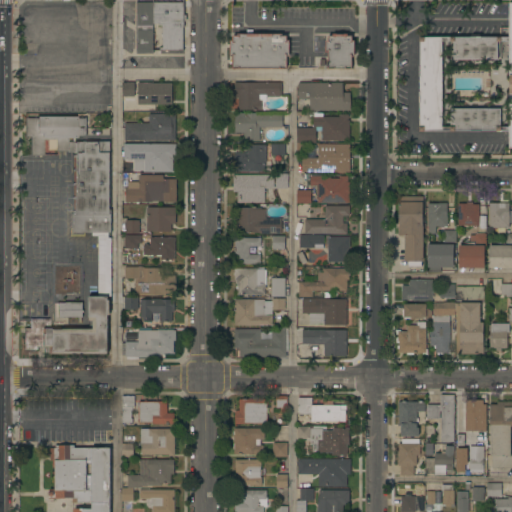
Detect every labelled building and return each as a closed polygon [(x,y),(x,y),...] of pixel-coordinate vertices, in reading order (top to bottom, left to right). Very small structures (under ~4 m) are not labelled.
[(153,26),(152,26),(152,30),(153,30),(153,54),(136,54),(136,1),(153,1),(153,24),(153,26)] [(153,1),(184,1),(184,15),(186,15),(186,21),(184,21),(184,27),(183,27),(183,50),(160,50),(160,47),(162,47),(162,25),(159,25),(159,24),(153,24),(153,1)] [(279,69),(279,68),(240,68),(240,69),(232,69),(232,56),(230,56),(230,40),(232,40),(232,36),(237,36),(237,34),(282,34),(282,36),(287,36),(287,40),(289,40),(289,57),(287,57),(287,69),(279,69)] [(354,57),(352,57),(352,69),(345,69),(345,68),(335,68),(335,69),(328,69),(328,52),(325,52),(325,40),(328,40),(328,36),(332,36),(332,34),(347,34),(347,36),(352,36),(352,40),(354,40),(354,57)] [(441,131),(424,131),(419,131),(419,37),(441,37),(441,131)] [(501,37),(501,42),(497,42),(497,59),(454,59),(454,41),(450,41),(450,37),(501,37)] [(134,96),(122,96),(122,82),(134,82),(134,96)] [(282,83),(281,95),(280,95),(280,97),(266,97),(266,95),(259,95),(259,100),(262,100),(262,102),(264,102),(264,108),(262,108),(262,111),(238,110),(238,95),(234,95),(234,82),(282,83)] [(342,82),(342,92),(350,92),(350,110),(309,110),(309,99),(298,99),(298,83),(342,82)] [(172,83),(172,105),(137,105),(137,83),(172,83)] [(500,109),(500,126),(501,126),(501,131),(450,131),(450,126),(451,126),(451,109),(500,109)] [(234,113),(259,113),(282,113),(282,127),(277,127),(277,130),(270,130),(270,127),(259,127),(259,141),(244,141),(244,133),(234,133),(234,113)] [(349,140),(322,140),(322,131),(315,131),(315,143),(305,143),(305,151),(296,151),(296,127),(311,127),(311,126),(313,126),(313,117),(310,117),(310,113),(323,113),(323,116),(339,116),(339,114),(348,114),(348,120),(349,120),(349,140)] [(124,140),(124,123),(148,123),(148,114),(175,114),(175,140),(124,140)] [(110,141),(110,209),(111,209),(111,233),(108,233),(108,238),(111,238),(111,296),(108,296),(108,300),(109,300),(110,315),(108,315),(108,354),(47,354),(47,352),(43,352),(43,347),(35,347),(35,349),(23,349),(23,328),(29,328),(29,318),(49,318),(49,329),(93,329),(93,321),(89,321),(89,317),(88,317),(88,296),(98,296),(98,236),(92,236),(92,233),(71,233),(71,210),(73,210),(73,199),(71,199),(71,196),(73,196),(73,185),(71,185),(71,183),(73,183),(73,171),(71,171),(71,169),(73,169),(73,157),(71,157),(71,154),(73,154),(73,152),(66,152),(66,151),(55,151),(55,149),(46,149),(46,139),(42,139),(42,155),(29,155),(29,136),(24,136),(24,117),(35,117),(35,116),(75,116),(75,117),(86,117),(86,136),(74,136),(74,137),(72,137),(67,137),(67,142),(74,142),(74,141),(110,141)] [(285,155),(271,155),(271,143),(285,144),(285,155)] [(176,144),(176,160),(172,160),(172,172),(144,172),(144,171),(133,171),(133,170),(132,170),(132,167),(133,167),(133,159),(123,159),(123,144),(176,144)] [(301,172),(301,158),(317,158),(317,144),(350,144),(350,172),(301,172)] [(271,171),(234,171),(234,152),(247,152),(247,145),(266,145),(266,161),(271,161),(271,171)] [(275,175),(275,173),(288,173),(288,189),(264,189),(264,191),(266,191),(266,198),(264,198),(264,203),(237,203),(237,192),(233,192),(233,175),(275,175)] [(317,203),(317,186),(311,186),(311,190),(310,190),(310,204),(296,204),(296,190),(306,190),(306,174),(319,174),(319,176),(321,176),(321,178),(327,178),(327,177),(330,177),(330,178),(339,178),(339,176),(348,176),(348,181),(349,181),(349,203),(317,203)] [(163,175),(163,178),(176,179),(176,202),(163,202),(163,204),(152,204),(152,203),(125,202),(125,188),(127,188),(127,181),(138,182),(138,175),(163,175)] [(423,262),(421,262),(421,266),(409,266),(409,261),(405,261),(405,235),(399,235),(398,202),(423,202),(423,262)] [(428,234),(428,227),(427,227),(427,203),(439,203),(447,203),(446,216),(447,216),(447,226),(444,226),(444,228),(440,228),(440,226),(436,226),(435,234),(428,234)] [(479,225),(458,225),(458,203),(467,204),(467,203),(473,203),(473,204),(479,204),(479,225)] [(509,228),(489,228),(489,203),(509,203),(509,228)] [(305,234),(304,219),(324,219),(324,206),(349,206),(349,216),(342,216),(342,223),(347,223),(347,234),(305,234)] [(146,207),(175,207),(175,224),(171,224),(171,232),(146,232),(146,207)] [(259,234),(259,233),(236,233),(236,228),(235,228),(235,223),(236,223),(236,207),(259,207),(259,209),(265,209),(265,218),(281,218),(281,234),(259,234)] [(139,233),(125,233),(125,220),(139,220),(139,233)] [(456,230),(456,242),(443,242),(443,230),(456,230)] [(506,245),(506,233),(511,233),(511,268),(489,268),(489,245),(506,245)] [(469,245),(469,242),(470,242),(470,235),(475,235),(475,234),(486,234),(486,247),(484,247),(484,268),(458,268),(459,245),(469,245)] [(150,235),(150,237),(175,237),(175,240),(176,240),(176,245),(175,245),(175,251),(174,251),(174,259),(171,259),(171,261),(162,261),(162,260),(161,260),(161,256),(156,256),(156,255),(143,255),(143,248),(124,248),(124,235),(150,235)] [(323,235),(323,244),(314,244),(314,248),(299,248),(299,235),(323,235)] [(272,249),(272,236),(284,236),(284,249),(272,249)] [(328,237),(349,237),(349,248),(348,248),(348,262),(328,262),(328,237)] [(234,264),(234,238),(261,238),(261,246),(249,246),(249,254),(260,254),(260,264),(234,264)] [(453,244),(453,267),(440,267),(440,272),(428,272),(428,267),(427,267),(427,244),(453,244)] [(163,268),(163,275),(175,275),(175,295),(136,294),(134,292),(134,278),(124,278),(124,267),(139,267),(139,266),(141,266),(144,268),(163,268)] [(237,295),(237,290),(236,290),(236,286),(237,286),(237,284),(235,284),(235,280),(234,280),(234,268),(257,268),(257,267),(264,267),(264,269),(266,269),(266,289),(265,289),(265,295),(237,295)] [(349,268),(349,280),(347,280),(346,291),(312,291),(312,297),(298,297),(298,282),(317,282),(317,272),(322,272),(322,268),(349,268)] [(271,278),(285,278),(285,297),(271,297),(271,278)] [(412,280),(412,279),(432,279),(432,283),(432,300),(432,301),(428,301),(428,299),(405,299),(405,301),(400,300),(400,296),(401,296),(401,286),(409,286),(409,280),(412,280)] [(455,298),(439,298),(439,289),(443,289),(443,284),(455,284),(455,298)] [(511,284),(511,297),(506,297),(506,295),(501,295),(501,284),(511,284)] [(484,287),(484,300),(456,300),(456,286),(484,287)] [(138,309),(124,309),(124,297),(138,297),(138,309)] [(140,299),(151,299),(151,298),(161,298),(161,299),(174,299),(174,308),(174,312),(172,312),(172,322),(160,322),(160,313),(151,313),(151,322),(143,322),(143,318),(140,318),(140,299)] [(271,298),(285,298),(285,310),(271,310),(271,298)] [(324,298),(324,299),(346,299),(346,325),(324,325),(309,325),(309,313),(302,313),(302,298),(324,298)] [(234,325),(234,299),(264,299),(264,315),(272,315),(272,325),(234,325)] [(82,302),(82,310),(83,310),(83,312),(82,312),(82,317),(56,317),(56,302),(82,302)] [(480,302),(480,322),(483,322),(483,354),(459,354),(459,353),(456,353),(456,312),(455,312),(455,315),(449,315),(449,322),(450,322),(450,342),(449,342),(449,349),(449,353),(443,353),(442,354),(441,355),(439,355),(437,354),(435,353),(435,348),(434,348),(434,346),(430,346),(430,333),(433,333),(433,315),(433,303),(443,303),(443,302),(455,302),(455,303),(460,303),(460,302),(480,302)] [(427,304),(428,313),(431,313),(431,319),(428,319),(428,317),(425,317),(425,318),(415,318),(415,320),(411,320),(411,319),(406,319),(404,319),(404,317),(403,318),(403,317),(402,317),(402,309),(403,309),(403,304),(427,304)] [(422,355),(422,353),(413,353),(413,354),(406,354),(406,353),(399,353),(399,349),(397,349),(397,346),(399,346),(399,343),(396,343),(396,337),(397,337),(397,335),(396,335),(396,330),(400,330),(400,331),(407,331),(407,325),(417,325),(417,322),(425,322),(425,328),(426,328),(426,349),(427,349),(427,355),(422,355)] [(510,324),(509,332),(507,332),(507,348),(501,348),(501,351),(496,351),(496,348),(489,348),(490,341),(488,341),(488,335),(490,335),(490,324),(510,324)] [(234,329),(261,329),(261,339),(271,339),(271,331),(276,331),(276,327),(286,327),(286,357),(239,357),(239,350),(235,350),(235,348),(234,348),(234,329)] [(137,358),(137,357),(126,357),(126,356),(125,356),(125,342),(137,342),(137,330),(157,330),(157,329),(174,329),(174,330),(175,330),(175,341),(173,341),(173,353),(164,353),(164,355),(160,355),(160,358),(137,358)] [(324,329),(324,330),(346,330),(346,356),(323,356),(323,344),(302,344),(302,329),(324,329)] [(454,442),(440,442),(441,411),(439,411),(439,419),(427,419),(427,405),(440,405),(440,395),(454,395),(454,442)] [(121,396),(134,396),(134,407),(133,407),(133,409),(132,409),(132,411),(131,411),(131,419),(132,419),(132,423),(121,423),(121,396)] [(288,396),(288,400),(287,400),(287,408),(275,408),(275,396),(288,396)] [(298,398),(311,398),(312,406),(323,405),(323,401),(333,401),(333,405),(345,405),(345,415),(347,415),(347,420),(345,420),(345,421),(311,422),(311,414),(298,414),(298,398)] [(267,399),(267,423),(249,423),(249,424),(234,424),(234,412),(236,412),(236,410),(239,410),(239,399),(267,399)] [(483,431),(465,431),(465,420),(473,420),(473,412),(465,412),(465,400),(483,400),(483,431)] [(138,401),(167,401),(167,413),(173,413),(173,424),(152,424),(152,423),(138,423),(138,401)] [(419,402),(419,401),(422,401),(422,402),(425,402),(425,412),(417,412),(417,428),(419,428),(419,436),(416,436),(416,437),(400,436),(400,425),(398,425),(398,402),(419,402)] [(511,468),(492,468),(492,456),(490,456),(490,405),(497,404),(497,402),(511,402),(511,427),(510,427),(510,454),(511,454),(511,468)] [(298,439),(297,427),(310,426),(310,438),(298,439)] [(426,426),(434,426),(434,436),(426,436),(426,426)] [(264,428),(264,439),(261,439),(261,445),(263,445),(263,454),(233,454),(233,428),(264,428)] [(349,428),(349,445),(347,445),(347,455),(345,455),(345,457),(342,457),(342,455),(332,455),(332,452),(324,452),(324,454),(321,454),(321,452),(310,453),(310,428),(323,428),(324,431),(332,431),(332,428),(349,428)] [(174,429),(174,456),(168,456),(168,454),(141,455),(141,444),(140,444),(140,429),(174,429)] [(419,439),(419,443),(420,443),(419,455),(417,455),(416,466),(414,466),(413,476),(400,475),(398,475),(398,470),(400,470),(400,466),(398,466),(398,463),(397,463),(397,460),(396,460),(396,452),(398,452),(398,447),(397,447),(397,443),(401,443),(401,439),(419,439)] [(287,457),(273,457),(273,442),(287,442),(287,457)] [(133,443),(133,458),(121,457),(121,443),(133,443)] [(110,511),(72,511),(72,509),(91,509),(91,503),(74,503),(74,491),(54,491),(54,460),(49,460),(50,448),(55,448),(55,445),(74,445),(74,447),(110,448),(110,511)] [(434,458),(434,453),(445,453),(445,446),(453,446),(453,470),(446,470),(446,475),(434,475),(434,473),(425,473),(425,458),(434,458)] [(484,458),(483,458),(483,473),(482,473),(482,472),(469,472),(469,465),(468,465),(468,461),(470,461),(470,452),(473,452),(473,446),(484,446),(484,458)] [(139,460),(174,459),(174,474),(170,474),(171,483),(161,483),(161,485),(147,486),(141,486),(141,488),(133,488),(133,501),(121,501),(121,488),(127,488),(127,475),(139,475),(139,460)] [(235,485),(235,469),(234,469),(234,459),(261,459),(261,467),(260,467),(260,469),(262,469),(262,475),(260,475),(260,476),(262,476),(262,485),(235,485)] [(350,459),(350,474),(347,474),(346,486),(318,486),(318,474),(297,474),(297,459),(350,459)] [(456,471),(456,461),(465,461),(465,471),(456,471)] [(287,474),(287,488),(276,488),(276,474),(287,474)] [(501,483),(501,497),(487,497),(487,483),(501,483)] [(453,485),(453,490),(454,490),(453,503),(454,503),(454,507),(445,507),(445,504),(442,504),(442,491),(441,491),(441,485),(453,485)] [(484,487),(484,501),(472,501),(472,487),(484,487)] [(313,488),(313,500),(306,500),(306,511),(296,511),(296,500),(299,500),(299,488),(313,488)] [(174,490),(174,511),(152,511),(152,508),(149,508),(147,507),(146,505),(145,503),(145,499),(139,499),(139,490),(174,490)] [(234,511),(234,503),(242,503),(242,499),(240,499),(240,490),(266,490),(266,497),(267,497),(267,507),(263,507),(263,511),(234,511)] [(349,490),(349,505),(343,505),(343,511),(317,511),(317,495),(319,495),(319,490),(349,490)] [(426,491),(435,491),(436,504),(427,504),(426,491)] [(467,491),(467,498),(468,498),(468,504),(469,504),(469,510),(468,510),(468,511),(457,511),(457,509),(456,509),(456,491),(467,491)] [(401,511),(401,496),(405,496),(405,492),(411,492),(411,496),(415,496),(415,511),(401,511)] [(508,499),(508,497),(511,497),(511,511),(496,511),(496,508),(494,508),(494,499),(508,499)]
